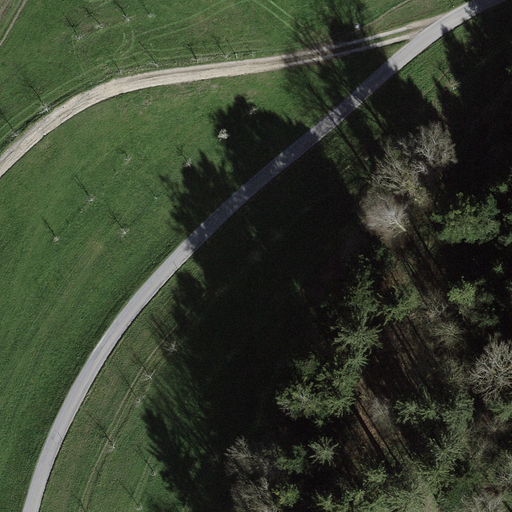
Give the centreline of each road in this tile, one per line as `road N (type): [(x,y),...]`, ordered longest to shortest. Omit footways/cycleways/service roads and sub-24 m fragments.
road 1 (unclassified): [(30,511),(66,414),(110,339),(200,234),(417,45),(492,0)]
road 2 (track): [(0,176),(84,106),(144,85),(417,45)]
